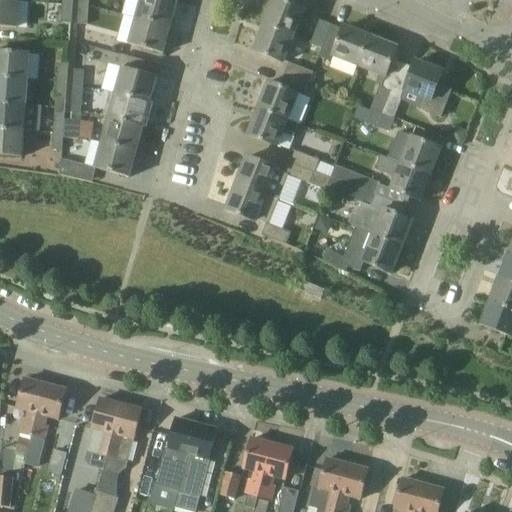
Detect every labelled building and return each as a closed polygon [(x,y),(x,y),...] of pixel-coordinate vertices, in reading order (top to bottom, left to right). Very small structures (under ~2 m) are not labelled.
[(29,2),(20,2),(0,0),(0,26),(27,28),(29,2)] [(171,28),(178,3),(167,0),(141,0),(137,19),(171,28)] [(275,0),(266,25),(294,36),(305,9),(281,0),(275,0)] [(72,23),(74,5),(64,5),(63,23),(72,23)] [(90,7),(80,6),(78,24),(88,25),(90,7)] [(171,28),(137,19),(130,44),(164,54),(171,28)] [(311,45),(322,49),(332,25),(321,21),(313,39),(311,45)] [(294,36),(266,25),(255,51),(284,63),(294,36)] [(333,58),(358,68),(370,37),(345,27),(344,30),(332,25),(322,49),(320,56),(332,61),(333,58)] [(358,68),(386,79),(392,63),(398,48),(370,37),(358,68)] [(0,50),(0,76),(29,79),(31,53),(0,50)] [(123,67),(142,72),(145,61),(122,55),(119,66),(123,67)] [(413,71),(405,91),(430,101),(427,111),(430,113),(441,117),(452,91),(439,86),(444,72),(416,61),(413,71)] [(285,77),(309,86),(314,72),(290,63),(285,77)] [(58,82),(68,82),(70,64),(60,64),(58,82)] [(158,77),(142,72),(123,67),(116,93),(151,102),(158,77)] [(84,88),(85,73),(85,71),(75,70),(74,87),(84,88)] [(29,79),(0,76),(0,103),(27,105),(29,79)] [(270,82),(260,109),(288,120),(299,93),(305,96),(309,86),(285,77),(281,86),(270,82)] [(67,100),(68,82),(58,82),(57,99),(67,100)] [(84,88),(74,87),(73,106),(83,106),(84,88)] [(380,89),(372,110),(383,115),(392,92),(381,87),(380,89)] [(383,115),(395,119),(403,96),(392,92),(383,115)] [(151,102),(116,93),(109,118),(144,127),(151,102)] [(40,106),(27,105),(0,103),(0,129),(25,131),(38,132),(40,106)] [(367,123),(367,122),(371,112),(358,106),(353,118),(367,123)] [(299,124),(288,120),(260,109),(249,136),(278,147),(283,133),(294,137),(299,124)] [(367,122),(379,127),(390,131),(395,119),(383,115),(372,110),(367,122)] [(54,133),(64,134),(66,115),(56,114),(54,133)] [(144,127),(109,118),(103,143),(137,152),(144,127)] [(81,121),(71,120),(70,139),(80,139),(81,121)] [(25,131),(0,129),(0,155),(23,157),(25,131)] [(389,158),(402,163),(431,174),(441,148),(427,142),(399,131),(389,158)] [(63,151),(64,134),(54,133),(53,150),(63,151)] [(103,143),(96,167),(96,168),(97,168),(130,178),(137,152),(103,143)] [(292,163),(316,172),(320,161),(297,151),(292,163)] [(431,174),(402,163),(389,158),(381,155),(376,168),(397,176),(391,190),(379,186),(380,182),(337,166),(334,172),(332,178),(393,202),(408,208),(411,198),(421,201),(431,174)] [(280,200),(289,177),(289,175),(288,174),(276,170),(277,168),(248,157),(238,183),(280,200)] [(93,183),(97,168),(96,168),(96,167),(62,159),(61,175),(88,181),(93,183)] [(316,172),(292,163),(288,174),(289,175),(289,177),(327,192),(332,178),(316,172)] [(354,228),(377,237),(403,247),(413,220),(390,211),(393,202),(332,178),(327,192),(326,193),(362,207),(354,228)] [(257,219),(268,224),(270,225),(270,224),(280,200),(238,183),(227,211),(229,212),(229,211),(256,221),(257,219)] [(346,222),(354,228),(359,215),(350,214),(346,222)] [(268,224),(264,235),(287,245),(292,233),(270,224),(270,225),(268,224)] [(403,247),(377,237),(371,251),(350,247),(346,259),(328,249),(322,261),(345,273),(349,267),(363,272),(366,263),(392,273),(403,247)] [(511,280),(511,252),(510,252),(500,276),(511,280)] [(511,308),(511,280),(500,276),(491,301),(511,308)] [(326,290),(304,281),(300,290),(322,300),(326,290)] [(511,308),(491,301),(481,325),(511,336),(511,308)] [(21,433),(33,437),(47,385),(26,379),(18,408),(30,411),(27,421),(24,420),(21,433)] [(68,390),(47,385),(33,437),(45,440),(48,427),(45,426),(48,416),(60,419),(68,390)] [(95,429),(89,452),(108,457),(122,405),(101,399),(93,428),(95,429)] [(105,470),(120,473),(127,468),(135,439),(143,410),(122,405),(108,457),(105,470)] [(177,460),(173,474),(184,477),(198,424),(177,419),(169,448),(181,451),(179,461),(177,460)] [(198,424),(184,477),(179,492),(200,498),(219,430),(198,424)] [(31,440),(19,437),(15,452),(27,455),(31,440)] [(249,494),(259,497),(273,445),(252,439),(245,468),(256,471),(254,481),(251,480),(247,493),(249,494)] [(294,450),(273,445),(259,497),(259,499),(271,503),(275,487),(272,486),(275,476),(286,479),(294,450)] [(336,511),(349,464),(328,459),(320,488),(316,487),(310,509),(319,511),(318,511),(336,511)] [(349,464),(336,511),(349,511),(351,507),(348,506),(350,496),(362,499),(370,470),(349,464)] [(227,471),(220,495),(237,500),(243,476),(227,471)] [(13,478),(0,476),(0,507),(11,508),(13,478)] [(417,511),(424,484),(404,479),(396,508),(408,511),(407,511),(417,511)] [(424,484),(417,511),(439,511),(445,490),(424,484)] [(293,511),(299,492),(285,488),(278,511),(293,511)] [(90,511),(96,496),(77,489),(69,511),(90,511)] [(98,491),(96,496),(90,511),(114,511),(119,498),(98,491)] [(245,506),(256,509),(259,499),(259,497),(249,494),(245,506)]
